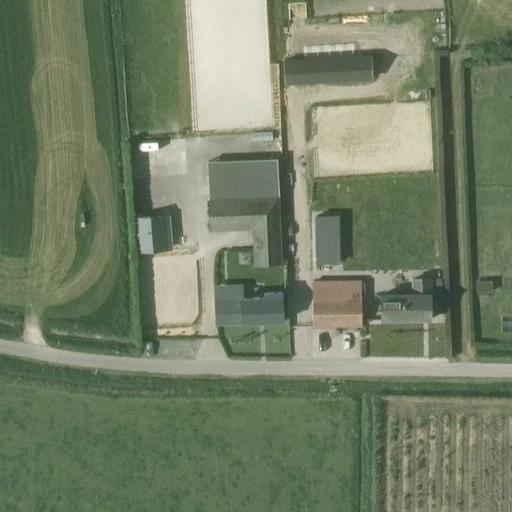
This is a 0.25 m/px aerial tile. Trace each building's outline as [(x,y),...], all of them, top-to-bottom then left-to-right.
[(367,59),(283,63),(284,86),(368,82),(367,59)] [(209,200),(279,197),(277,160),(207,163),(209,200)] [(252,230),(253,266),(282,265),(279,197),(209,200),(207,200),(209,232),(252,230)] [(138,217),(141,254),(169,252),(166,215),(138,217)] [(337,227),(337,216),(315,216),(315,227),(337,227)] [(381,296),(382,321),(430,320),(429,295),(432,295),(431,278),(411,278),(411,295),(381,296)] [(360,281),(312,282),(312,326),(361,326),(360,281)] [(216,294),(217,324),(282,321),(280,294),(266,295),(266,298),(241,299),(241,293),(216,294)]
